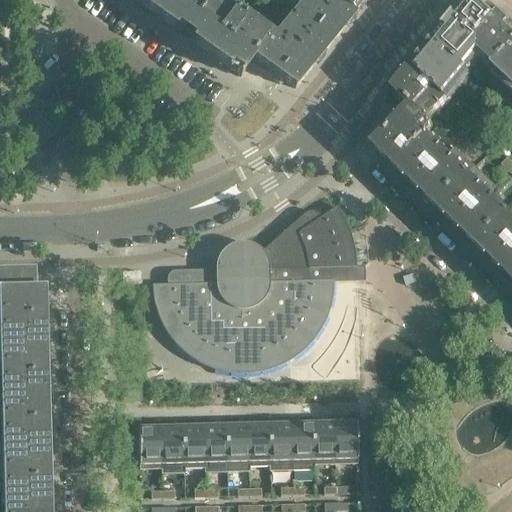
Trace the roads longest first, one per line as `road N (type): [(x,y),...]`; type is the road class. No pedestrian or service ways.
road 1 (residential): [(70,228),(80,265),(87,511)]
road 2 (unclassified): [(70,228),(145,223),(211,205),(259,183),(320,138)]
road 3 (residential): [(320,138),(511,322)]
road 4 (residential): [(70,228),(64,6)]
road 5 (residential): [(201,112),(64,6)]
road 6 (unclassified): [(320,138),(423,0)]
